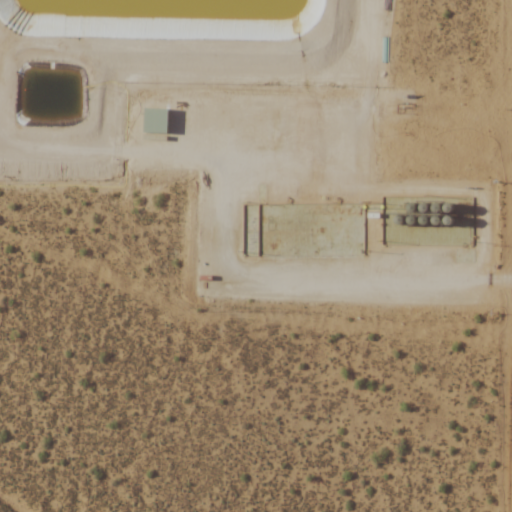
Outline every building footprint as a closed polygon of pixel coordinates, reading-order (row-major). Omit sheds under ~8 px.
[(412,215),(411,215),(409,215),(407,214),(406,213),(405,211),(404,210),(405,208),(406,206),(407,205),(409,204),(410,204),(412,204),(414,205),(415,207),(415,209),(415,210),(415,212),(414,214),(412,215)] [(438,214),(436,215),(434,215),(433,214),(431,213),(430,211),(430,209),(430,207),(431,206),(433,205),(434,204),(436,204),(438,204),(439,205),(440,206),(441,208),(441,210),(441,212),(440,213),(438,214)] [(450,215),(449,215),(447,215),(445,214),(444,213),(443,212),(442,210),(443,208),(443,206),(445,205),(447,204),(448,204),(450,205),(452,206),(453,207),(453,209),(453,210),(453,212),(452,214),(450,215)] [(425,215),(423,216),(421,216),(419,215),(418,214),(417,212),(417,210),(417,208),(418,207),(419,205),(421,205),(423,205),(424,205),(426,206),(427,207),(428,209),(428,211),(427,213),(426,214),(425,215)] [(400,227),(399,228),(397,228),(395,227),(394,226),(393,224),(392,222),(393,220),(394,219),(395,217),(397,217),(398,216),(400,217),(402,218),(403,219),(403,221),(404,223),(403,225),(402,226),(400,227)] [(412,228),(411,228),(409,228),(407,227),(406,226),(405,224),(404,223),(405,221),(406,219),(407,218),(409,217),(411,217),(412,217),(414,218),(415,220),(416,221),(416,223),(415,225),(414,227),(412,228)] [(425,228),(423,229),(421,229),(419,228),(418,227),(417,225),(417,223),(417,221),(418,220),(419,218),(421,218),(423,217),(425,218),(426,219),(427,220),(428,222),(428,224),(427,225),(426,227),(425,228)] [(438,227),(436,228),(434,228),(433,227),(431,226),(430,224),(430,222),(430,220),(431,219),(433,217),(434,217),(436,217),(438,217),(439,218),(441,219),(441,221),(441,223),(441,225),(440,226),(438,227)] [(450,228),(449,228),(447,228),(445,227),(444,226),(443,225),(442,223),(443,221),(444,219),(445,218),(447,217),(449,217),(450,218),(452,218),(453,220),(454,222),(454,223),(453,225),(452,227),(450,228)]
